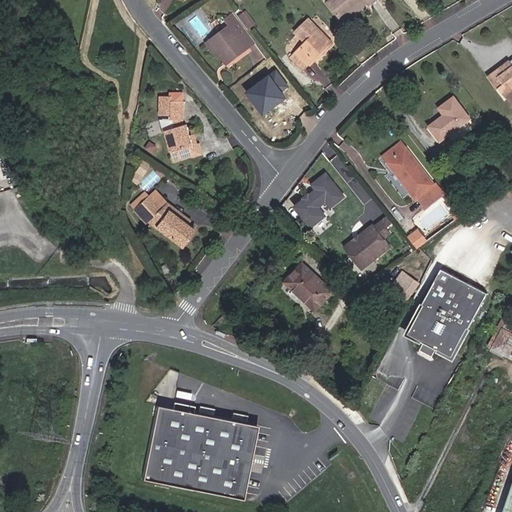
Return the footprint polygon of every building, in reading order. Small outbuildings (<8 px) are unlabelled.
[(330,0),(328,1),(341,17),(362,0),(330,0)] [(371,1),(372,0),(362,0),(341,17),(345,22),(363,7),(363,6),(370,1),(371,1)] [(257,23),(246,10),(244,11),(254,25),(257,23)] [(249,29),(254,25),(244,11),(238,15),(249,29)] [(232,24),(211,41),(221,53),(227,62),(253,42),(232,15),(228,19),(232,24)] [(332,40),(306,15),(296,26),(308,38),(295,52),(309,64),(332,40)] [(292,53),(302,41),(297,36),(287,49),(292,53)] [(206,45),(215,57),(221,53),(211,41),(206,45)] [(289,57),(302,70),(309,64),(295,52),(289,57)] [(500,85),(511,99),(511,97),(511,66),(508,62),(490,76),(498,86),(500,85)] [(183,92),(169,92),(169,96),(169,100),(183,100),(183,92)] [(183,100),(169,100),(169,96),(160,96),(159,114),(170,114),(170,119),(160,120),(174,162),(191,157),(188,146),(198,143),(195,134),(190,135),(187,124),(184,125),(183,119),(183,100)] [(430,125),(441,139),(469,118),(454,97),(440,107),(445,115),(430,125)] [(203,154),(200,143),(198,143),(188,146),(191,157),(203,154)] [(436,183),(435,184),(406,147),(388,161),(417,198),(418,197),(426,207),(444,193),(436,183)] [(329,205),(342,194),(326,174),(312,185),(319,193),(312,199),(307,194),(294,204),(312,227),(325,216),(321,211),(318,207),(326,201),(329,205)] [(151,194),(162,206),(167,202),(155,190),(151,194)] [(134,209),(146,222),(147,221),(162,206),(151,194),(134,209)] [(463,199),(458,202),(460,205),(464,210),(469,206),(463,199)] [(321,211),(329,205),(326,201),(318,207),(321,211)] [(162,206),(147,221),(154,226),(167,210),(187,225),(191,220),(167,202),(162,206)] [(450,213),(453,218),(464,210),(460,205),(450,213)] [(187,225),(167,210),(154,226),(180,246),(194,230),(187,225)] [(348,246),(346,248),(361,267),(374,257),(376,259),(391,247),(384,238),(391,233),(386,228),(392,223),(387,216),(375,226),(373,224),(359,235),(361,237),(356,240),(352,240),(348,243),(348,246)] [(419,228),(408,236),(417,249),(428,241),(419,228)] [(361,267),(362,269),(376,259),(374,257),(361,267)] [(316,309),(333,290),(302,262),(285,281),(316,309)] [(488,293),(443,268),(409,333),(425,341),(422,347),(434,355),(439,347),(456,357),(488,293)] [(417,283),(409,277),(398,290),(406,297),(417,283)] [(502,331),(493,349),(511,357),(511,334),(510,334),(511,330),(511,325),(502,321),(498,329),(502,331)] [(154,405),(137,478),(238,501),(255,428),(191,413),(193,406),(172,401),(171,408),(154,405)]
